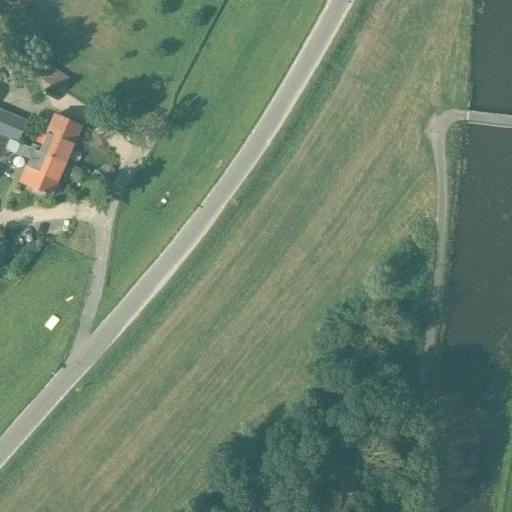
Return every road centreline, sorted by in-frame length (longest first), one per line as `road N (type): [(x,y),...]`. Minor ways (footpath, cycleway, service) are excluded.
road 1 (unclassified): [(0,453),(188,241),(293,91),(345,0)]
road 2 (unclassified): [(406,511),(442,198),(440,126),(456,116),(511,121)]
